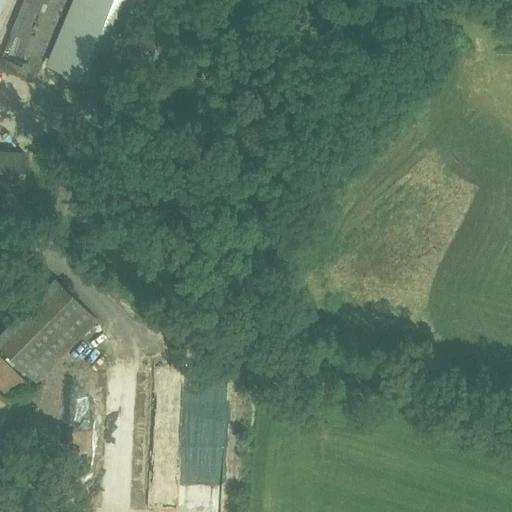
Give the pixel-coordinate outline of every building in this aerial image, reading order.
[(67,0),(24,0),(0,60),(0,64),(35,79),(67,0)] [(140,0),(74,0),(48,64),(105,87),(140,0)] [(24,154),(0,152),(0,210),(21,211),(24,154)] [(0,286),(11,270),(0,262),(0,286)] [(0,354),(0,448),(27,421),(16,410),(36,389),(0,354)] [(89,363),(76,367),(80,383),(94,379),(89,363)] [(162,371),(162,394),(187,394),(187,372),(162,371)] [(162,455),(162,506),(182,506),(181,455),(162,455)]
